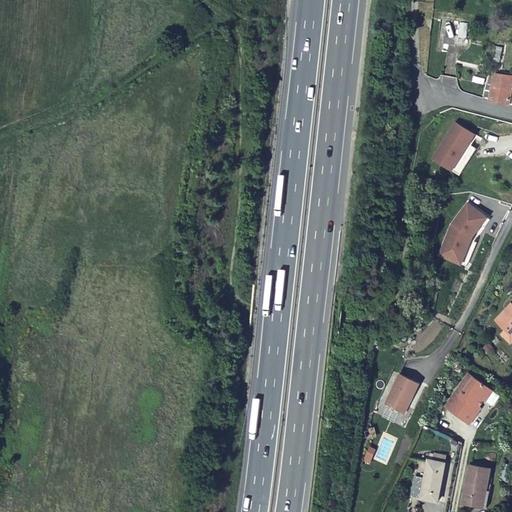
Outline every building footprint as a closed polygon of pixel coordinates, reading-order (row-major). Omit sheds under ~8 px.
[(511,76),(495,75),(495,87),(488,86),(488,87),(487,97),(494,98),(494,100),(499,102),(511,103),(511,76)] [(478,134),(459,123),(439,160),(458,171),(472,144),(478,134)] [(458,171),(465,175),(480,148),(472,144),(458,171)] [(493,216),(474,202),(458,224),(450,246),(471,254),(479,235),(487,223),(493,216)] [(496,218),(493,216),(487,223),(490,225),(496,218)] [(471,254),(450,246),(447,253),(469,261),(471,254)] [(511,308),(503,318),(511,326),(511,308)] [(458,411),(471,419),(477,410),(473,408),(479,400),(483,393),(487,395),(493,385),(468,368),(447,400),(460,409),(458,411)] [(403,372),(389,402),(406,410),(413,397),(416,398),(424,381),(403,372)] [(502,391),(493,385),(487,395),(495,400),(497,400),(502,391)] [(406,410),(409,412),(416,398),(413,397),(406,410)] [(460,409),(447,400),(445,402),(458,411),(460,409)] [(483,403),(479,400),(473,408),(477,410),(483,403)] [(442,499),(449,460),(432,457),(426,496),(442,499)] [(488,485),(491,486),(495,464),(473,460),(467,501),(484,504),(488,485)]
